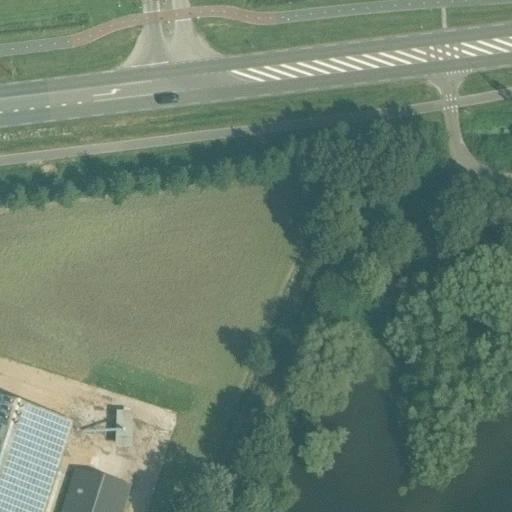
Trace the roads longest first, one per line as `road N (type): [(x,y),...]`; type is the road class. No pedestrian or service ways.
road 1 (track): [(224,511),(318,280),(332,260),(464,198),(460,163)]
road 2 (primary): [(0,106),(443,54)]
road 3 (unclassified): [(511,180),(460,163),(443,54)]
